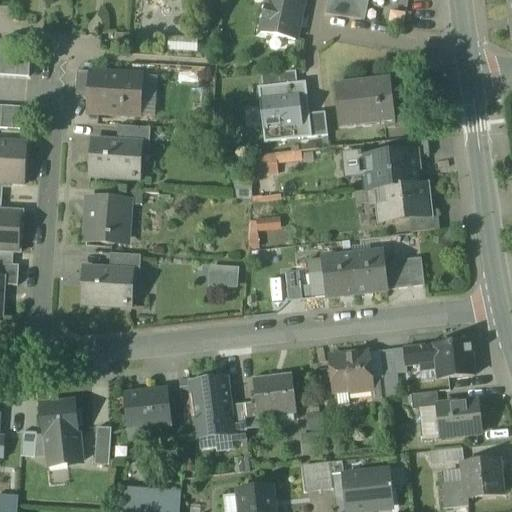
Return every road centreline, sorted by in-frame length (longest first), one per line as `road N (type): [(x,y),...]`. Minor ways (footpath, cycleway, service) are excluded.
road 1 (residential): [(45,364),(498,311)]
road 2 (residential): [(52,48),(45,364)]
road 3 (tertiary): [(498,311),(467,73)]
